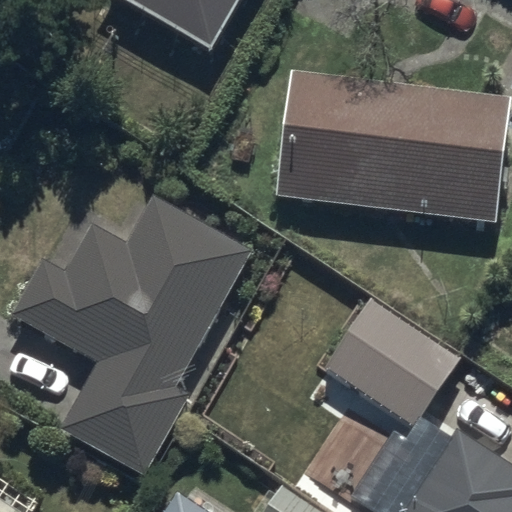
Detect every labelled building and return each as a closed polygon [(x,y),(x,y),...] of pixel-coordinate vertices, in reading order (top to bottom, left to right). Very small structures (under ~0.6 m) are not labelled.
[(102,0),(212,63),(248,0),(102,0)] [(511,126),(511,106),(293,79),(276,205),(498,233),(511,126)] [(97,370),(58,435),(145,487),(193,406),(178,397),(256,267),(154,206),(126,252),(93,232),(67,277),(46,264),(13,320),(97,370)] [(374,310),(328,373),(415,436),(461,373),(374,310)] [(408,511),(511,511),(511,472),(458,437),(408,511)] [(172,511),(315,511),(285,491),(270,511),(236,511),(196,485),(184,504),(180,501),(172,511)]
